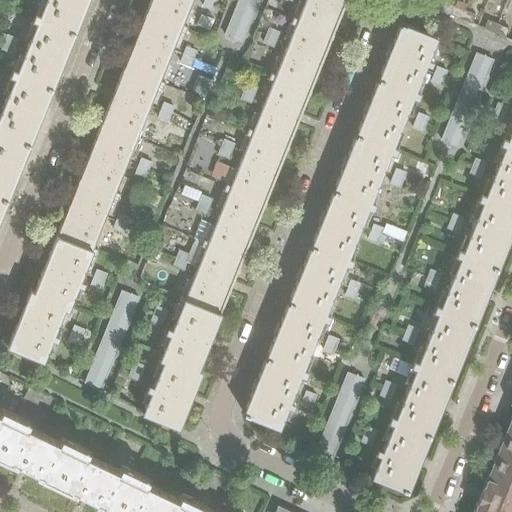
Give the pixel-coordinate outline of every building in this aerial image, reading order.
[(43,0),(36,18),(71,32),(81,9),(83,10),(86,0),(43,0)] [(188,0),(148,0),(143,15),(177,29),(189,0),(188,0)] [(215,0),(202,0),(201,6),(212,10),(215,0)] [(240,42),(256,0),(235,0),(221,35),(240,42)] [(303,0),(294,21),(329,35),(341,7),(323,0),(303,0)] [(428,0),(427,5),(437,9),(440,0),(428,0)] [(450,15),(460,19),(464,10),(453,6),(450,15)] [(460,19),(470,23),(474,14),(464,10),(460,19)] [(143,15),(131,43),(166,58),(177,29),(143,15)] [(71,32),(36,18),(14,73),(49,87),(58,64),(60,65),(64,55),(62,54),(71,32)] [(483,28),(493,32),(497,24),(486,20),(483,28)] [(283,50),(318,63),(329,35),(294,21),(283,50)] [(383,54),(385,55),(376,78),(411,92),(433,36),(398,22),(389,45),(387,44),(383,54)] [(493,32),(504,37),(507,28),(497,24),(493,32)] [(279,31),(267,27),(261,43),(272,48),(279,31)] [(0,49),(11,54),(17,38),(6,33),(0,48),(0,49)] [(166,58),(131,43),(120,72),(154,86),(166,58)] [(195,50),(184,46),(178,62),(189,66),(195,50)] [(271,78),(306,92),(318,63),(283,50),(271,78)] [(456,147),(492,59),(474,52),(438,140),(456,147)] [(191,66),(211,74),(213,75),(216,68),(214,67),(194,59),(191,66)] [(446,69),(435,65),(429,82),(439,86),(446,69)] [(154,86),(120,72),(108,101),(143,115),(154,86)] [(49,87),(14,73),(0,107),(0,131),(26,143),(36,120),(38,121),(42,111),(40,110),(49,87)] [(306,92),(271,78),(260,107),(294,120),(306,92)] [(366,101),(364,100),(360,110),(362,111),(353,133),(389,147),(411,92),(376,78),(366,101)] [(256,87),(245,83),(239,98),(250,103),(256,87)] [(108,101),(97,129),(131,143),(143,115),(108,101)] [(173,106),(162,102),(156,117),(167,121),(173,106)] [(494,110),(504,114),(507,106),(497,102),(494,110)] [(294,120),(260,107),(248,135),(283,149),(294,120)] [(501,122),(504,114),(494,110),(491,117),(501,122)] [(428,116),(417,112),(410,128),(421,132),(428,116)] [(97,129),(85,158),(120,172),(131,143),(97,129)] [(26,143),(0,131),(0,196),(4,198),(13,175),(15,176),(19,166),(17,165),(26,143)] [(338,165),(340,166),(330,189),(366,203),(389,147),(353,133),(344,156),(342,155),(338,165)] [(236,164),(271,177),(283,149),(248,135),(236,164)] [(216,153),(227,158),(234,142),(223,137),(216,153)] [(511,144),(504,141),(481,197),(511,208),(511,144)] [(150,161),(140,157),(134,174),(144,177),(150,161)] [(485,162),(474,157),(468,173),(478,177),(485,162)] [(85,158),(74,186),(108,200),(120,172),(85,158)] [(225,192),(260,206),(271,177),(236,164),(225,192)] [(405,172),(394,167),(388,183),(399,187),(405,172)] [(74,186),(62,215),(97,229),(108,200),(74,186)] [(315,221),(317,222),(308,245),(344,259),(366,203),(330,189),(321,212),(319,211),(315,221)] [(213,221),(248,234),(260,206),(225,192),(213,221)] [(200,194),(194,209),(205,214),(211,198),(200,194)] [(504,243),(506,244),(510,234),(508,233),(511,224),(511,208),(481,197),(459,252),(495,266),(504,243)] [(128,217),(117,213),(110,229),(121,234),(128,217)] [(463,217),(452,213),(446,229),(456,234),(463,217)] [(62,215),(51,243),(85,258),(97,229),(62,215)] [(202,249),(236,263),(248,234),(213,221),(202,249)] [(382,227),(372,223),(365,239),(376,243),(377,241),(382,227)] [(385,223),(381,233),(402,241),(405,232),(385,223)] [(51,243),(32,290),(67,304),(85,258),(51,243)] [(296,267),(292,277),(294,278),(285,300),(321,314),(344,259),(308,245),(299,268),(296,267)] [(183,269),(189,254),(178,249),(171,264),(183,269)] [(190,278),(225,291),(236,263),(202,249),(190,278)] [(482,299),(484,300),(488,290),(486,289),(495,266),(459,252),(437,308),(473,322),(482,299)] [(106,273),(95,268),(89,284),(100,289),(106,273)] [(440,273),(429,269),(423,284),(434,289),(440,273)] [(179,306),(213,319),(225,291),(190,278),(179,306)] [(360,283),(349,279),(343,295),(354,299),(360,283)] [(67,304),(32,290),(28,289),(6,345),(21,351),(20,352),(25,355),(26,353),(41,359),(61,308),(65,309),(67,304)] [(119,289),(82,382),(99,390),(137,296),(119,289)] [(270,332),(272,333),(263,356),(299,370),(321,314),(285,300),(276,323),(274,322),(270,332)] [(160,325),(167,309),(156,305),(149,321),(160,325)] [(159,354),(194,367),(213,319),(179,306),(159,354)] [(459,354),(461,355),(465,345),(463,344),(473,322),(437,308),(414,364),(450,377),(459,354)] [(83,328),(73,324),(67,340),(77,344),(83,328)] [(417,329),(408,325),(401,341),(411,345),(417,329)] [(338,339),(327,335),(320,350),(331,355),(338,339)] [(176,426),(198,369),(194,367),(159,354),(158,358),(161,359),(140,411),(156,417),(155,419),(159,421),(160,420),(176,426)] [(263,356),(253,379),(251,378),(247,388),(249,389),(240,412),(276,427),(299,370),(263,356)] [(137,381),(144,365),(133,360),(127,376),(137,381)] [(437,410),(439,411),(443,401),(441,400),(450,377),(414,364),(392,419),(427,433),(437,410)] [(345,371),(314,449),(331,456),(363,378),(345,371)] [(395,385),(385,380),(379,396),(389,400),(395,385)] [(315,394),(304,390),(298,406),(309,410),(315,394)] [(0,456),(9,461),(11,458),(19,462),(18,465),(34,473),(36,470),(44,474),(43,477),(60,485),(61,482),(70,486),(68,489),(85,497),(86,494),(94,498),(93,501),(115,511),(237,511),(216,502),(213,508),(0,405),(0,456)] [(414,466),(416,466),(420,456),(418,456),(427,433),(392,419),(369,475),(405,489),(414,466)] [(377,430),(366,426),(360,442),(370,446),(377,430)] [(511,431),(505,429),(496,450),(511,456),(511,431)] [(511,456),(496,450),(487,472),(511,481),(511,456)] [(511,481),(487,472),(479,494),(511,507),(511,481)] [(511,511),(511,507),(479,494),(471,511),(511,511)]
